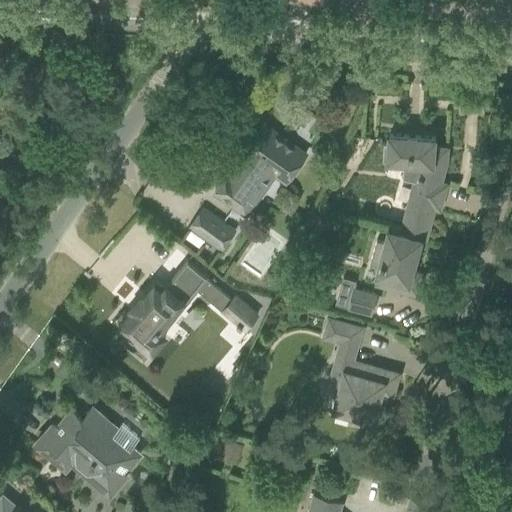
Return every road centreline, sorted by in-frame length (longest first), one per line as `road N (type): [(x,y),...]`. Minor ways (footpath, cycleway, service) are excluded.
road 1 (residential): [(410,511),(511,146)]
road 2 (residential): [(0,309),(178,53),(187,26)]
road 3 (secondary): [(276,31),(511,51)]
road 4 (secondary): [(0,11),(187,26)]
